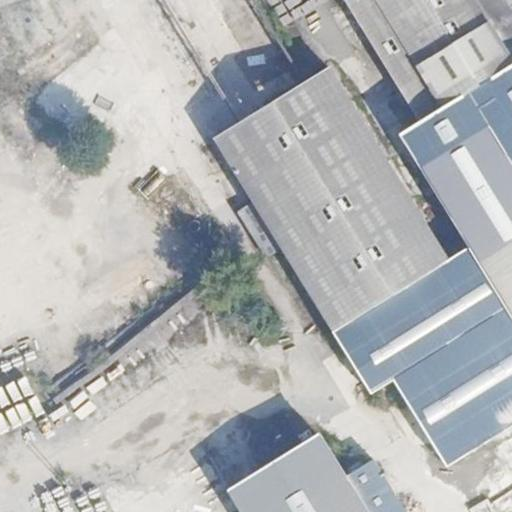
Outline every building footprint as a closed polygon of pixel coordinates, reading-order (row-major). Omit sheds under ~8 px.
[(480,83),(511,58),(511,13),(503,0),(340,0),(419,121),(460,94),(481,127),(413,170),(511,332),(511,131),(507,124),(480,83)] [(213,142),(296,278),(332,339),(446,265),(327,72),(213,142)] [(124,132),(139,110),(125,100),(110,123),(124,132)] [(213,142),(194,154),(277,290),(296,278),(213,142)] [(366,511),(320,437),(227,494),(237,511),(366,511)]
